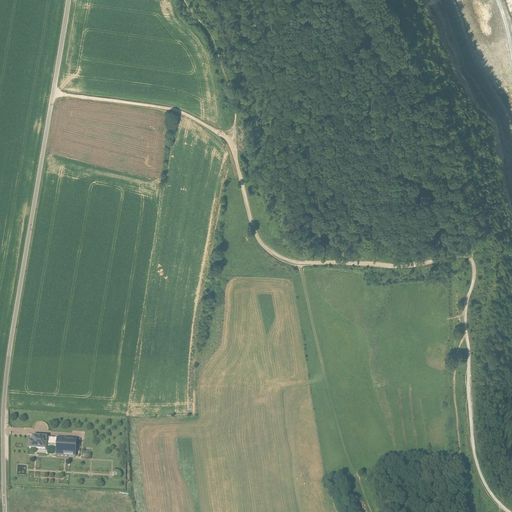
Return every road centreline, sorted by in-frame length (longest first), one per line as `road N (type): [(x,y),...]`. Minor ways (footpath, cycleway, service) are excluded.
road 1 (unclassified): [(4,511),(8,357),(68,0)]
road 2 (track): [(277,0),(349,122),(432,182)]
road 3 (track): [(357,480),(338,432),(300,264)]
road 4 (track): [(343,0),(429,109),(432,182)]
road 5 (track): [(465,331),(473,448),(486,487),(508,511)]
road 6 (track): [(53,93),(169,109),(228,143)]
road 7 (track): [(300,264),(407,265),(460,254)]
road 8 (track): [(228,143),(260,244),(300,264)]
